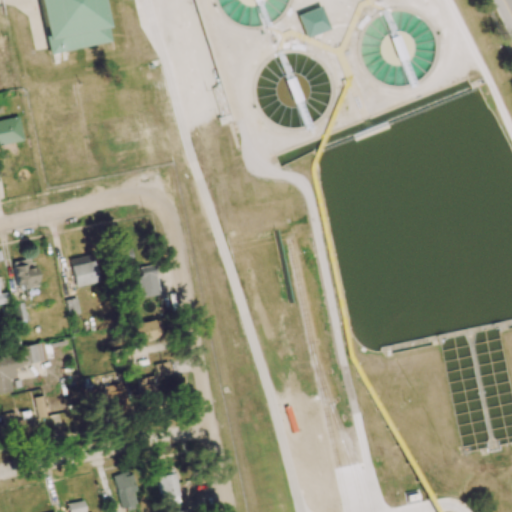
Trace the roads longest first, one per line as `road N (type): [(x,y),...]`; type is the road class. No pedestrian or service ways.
road 1 (residential): [(227,511),(168,221),(156,205)]
road 2 (residential): [(210,429),(0,473)]
road 3 (residential): [(156,205),(112,201),(0,225)]
